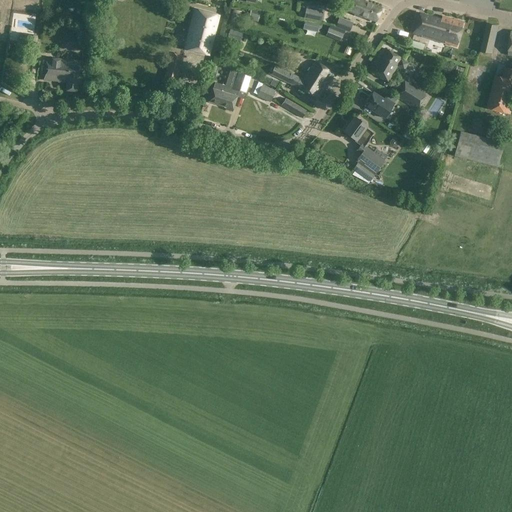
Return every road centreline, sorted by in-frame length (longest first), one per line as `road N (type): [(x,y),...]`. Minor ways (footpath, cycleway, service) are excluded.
road 1 (residential): [(142,117),(291,144),(305,137),(410,3),(511,19)]
road 2 (secondary): [(483,315),(223,276),(48,268)]
